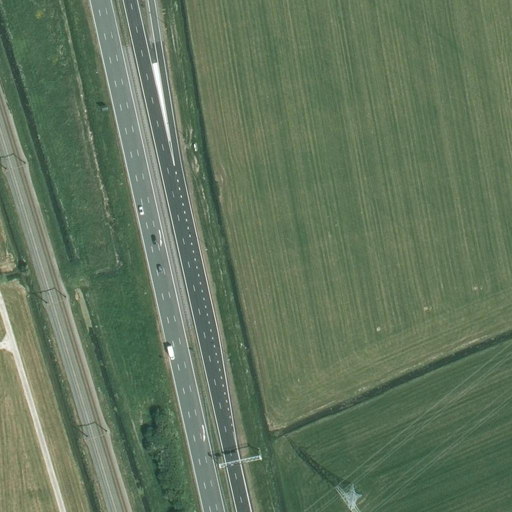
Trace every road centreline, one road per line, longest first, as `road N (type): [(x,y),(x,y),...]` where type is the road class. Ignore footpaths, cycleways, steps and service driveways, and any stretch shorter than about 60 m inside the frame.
road 1 (trunk): [(100,0),(214,511)]
road 2 (trunk): [(243,511),(166,168)]
road 3 (track): [(0,299),(63,511)]
road 4 (trunk): [(166,168),(129,0)]
road 5 (trunk): [(166,168),(150,0)]
